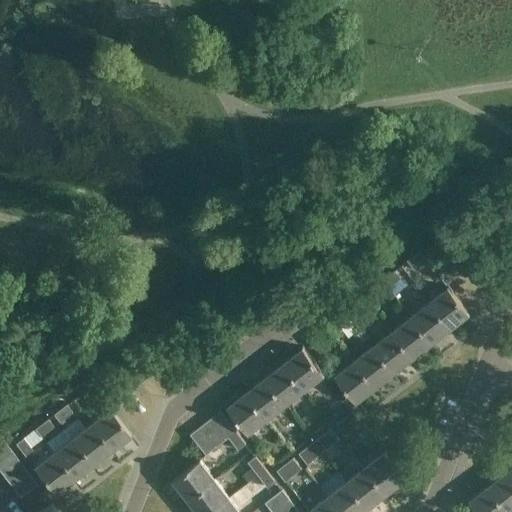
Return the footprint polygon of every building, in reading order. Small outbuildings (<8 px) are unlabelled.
[(465,242),(478,259),(486,252),(473,236),(465,242)] [(478,259),(465,242),(457,248),(470,265),(478,259)] [(449,255),(462,271),(470,265),(457,248),(449,255)] [(408,259),(416,270),(428,262),(419,250),(408,259)] [(441,261),(455,277),(462,271),(449,255),(441,261)] [(433,267),(446,284),(455,277),(441,261),(433,267)] [(394,270),(382,280),(388,288),(400,278),(394,270)] [(388,288),(382,280),(370,289),(375,297),(388,288)] [(294,282),(274,298),(282,309),(302,293),(294,282)] [(448,287),(429,301),(450,329),(469,314),(448,287)] [(302,293),(282,309),(290,318),(310,302),(302,293)] [(357,299),(344,309),(350,317),(363,307),(357,299)] [(429,301),(410,316),(431,343),(450,329),(429,301)] [(310,302),(290,318),(297,327),(298,328),(318,312),(310,302)] [(350,317),(344,309),(331,319),(337,327),(350,317)] [(410,316),(391,331),(412,358),(431,343),(410,316)] [(349,319),(337,329),(347,340),(358,330),(349,319)] [(312,347),(325,336),(319,329),(306,339),(312,347)] [(391,331),(372,345),(393,373),(412,358),(391,331)] [(372,345),(353,360),(374,387),(393,373),(372,345)] [(302,347),(283,362),(305,390),(324,375),(302,347)] [(135,359),(127,366),(139,382),(148,375),(135,359)] [(353,360),(334,375),(355,402),(374,387),(353,360)] [(283,362),(264,377),(286,404),(305,390),(283,362)] [(127,366),(119,372),(131,388),(139,382),(127,366)] [(119,372),(111,378),(123,394),(131,388),(119,372)] [(264,377),(245,391),(267,419),(286,404),(264,377)] [(111,378),(102,385),(115,401),(123,394),(111,378)] [(84,392),(95,405),(102,399),(92,386),(84,392)] [(245,391),(226,406),(248,434),(267,419),(245,391)] [(65,404),(52,414),(58,422),(71,412),(65,404)] [(109,406),(90,421),(112,450),(131,435),(109,406)] [(209,419),(225,439),(228,437),(235,431),(220,411),(209,419)] [(353,429),(362,422),(353,411),(344,417),(353,429)] [(344,417),(336,424),(345,435),(353,429),(344,417)] [(34,429),(40,437),(53,427),(47,419),(34,429)] [(200,426),(216,446),(225,439),(209,419),(200,426)] [(90,421),(71,436),(93,465),(112,450),(90,421)] [(190,434),(206,454),(216,446),(200,426),(190,434)] [(339,439),(330,428),(322,434),(330,445),(339,439)] [(236,431),(235,431),(228,437),(238,450),(245,443),(236,431)] [(313,441),(322,452),(330,445),(322,434),(313,441)] [(71,436),(52,451),(74,479),(93,465),(71,436)] [(14,444),(25,457),(33,451),(22,438),(14,444)] [(322,452),(313,441),(306,447),(314,458),(322,452)] [(0,446),(0,460),(12,452),(5,443),(0,446)] [(298,453),(306,464),(314,458),(306,447),(298,453)] [(74,479),(52,451),(33,466),(55,494),(74,479)] [(383,451),(364,467),(386,494),(405,479),(383,451)] [(18,460),(12,452),(0,460),(0,471),(1,472),(18,460)] [(247,462),(257,475),(265,469),(255,456),(247,462)] [(301,468),(293,457),(284,464),(293,475),(301,468)] [(172,480),(187,500),(215,478),(200,459),(172,480)] [(1,472),(7,480),(23,467),(18,460),(1,472)] [(284,464),(276,470),(285,481),(293,475),(284,464)] [(7,480),(13,488),(30,475),(23,467),(7,480)] [(364,467),(345,481),(367,509),(386,494),(364,467)] [(265,469),(257,475),(267,488),(275,482),(265,469)] [(511,476),(506,469),(487,484),(509,511),(511,509),(511,476)] [(13,488),(20,497),(36,484),(30,475),(13,488)] [(187,500),(196,511),(210,511),(229,497),(215,478),(187,500)] [(345,481),(326,496),(338,511),(363,511),(367,509),(345,481)] [(487,484),(468,498),(478,511),(508,511),(509,511),(487,484)] [(281,490),(265,503),(272,511),(288,499),(281,490)] [(338,511),(326,496),(308,511),(338,511)] [(240,511),(229,497),(210,511),(240,511)] [(288,499),(272,511),(271,511),(288,511),(294,507),(288,499)]
